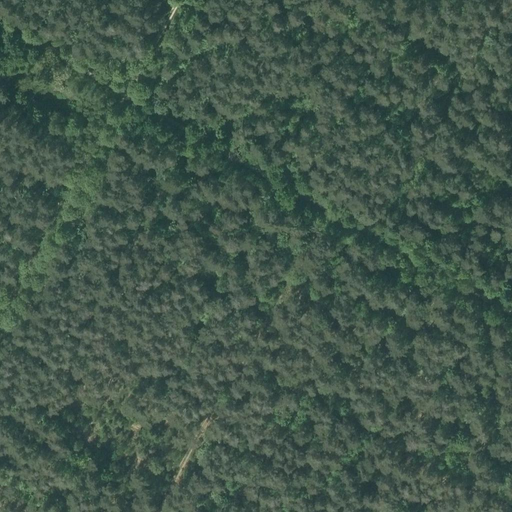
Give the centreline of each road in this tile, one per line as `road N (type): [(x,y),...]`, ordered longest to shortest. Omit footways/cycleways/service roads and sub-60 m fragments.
road 1 (track): [(118,95),(511,315)]
road 2 (track): [(325,211),(158,511)]
road 3 (track): [(118,95),(0,305)]
road 4 (track): [(0,23),(118,95)]
